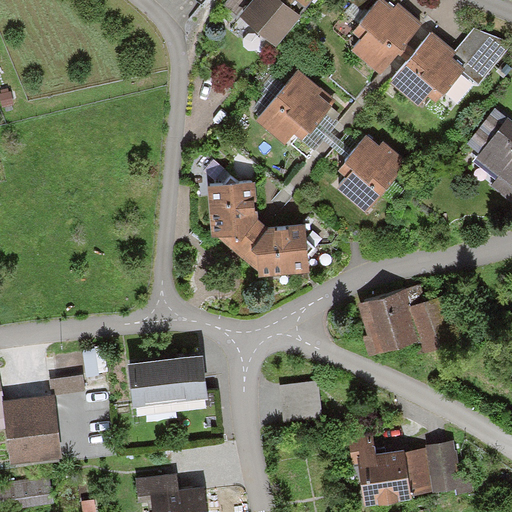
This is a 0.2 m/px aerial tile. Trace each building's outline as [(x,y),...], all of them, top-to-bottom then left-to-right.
[(248,0),(235,16),(266,41),(299,0),(248,0)] [(372,2),(353,26),(360,32),(348,47),(381,73),(417,29),(389,7),(385,12),(372,2)] [(417,29),(381,73),(415,100),(420,95),(429,102),(455,70),(442,60),(447,53),(417,29)] [(447,53),(442,60),(455,70),(472,84),(505,42),(467,29),(447,53)] [(286,150),(322,109),(308,96),(312,92),(292,73),(251,119),(286,150)] [(463,146),(474,154),(501,121),(490,112),(463,146)] [(511,129),(501,121),(474,154),(472,158),(498,179),(491,187),(511,203),(511,129)] [(395,166),(360,139),(334,172),(342,178),(334,188),(362,209),(395,166)] [(306,274),(301,225),(262,229),(255,225),(251,219),(252,181),(211,184),(213,235),(218,236),(234,250),(262,271),(262,277),(306,274)] [(357,306),(368,353),(411,343),(413,352),(461,341),(451,299),(424,305),(421,291),(357,306)] [(126,369),(130,413),(200,402),(195,361),(126,369)] [(80,379),(44,383),(46,396),(82,392),(80,379)] [(280,386),(284,422),(318,418),(314,383),(280,386)] [(6,403),(11,464),(54,460),(49,399),(6,403)] [(427,453),(432,493),(454,490),(449,446),(427,448),(427,453)] [(427,453),(404,456),(409,495),(432,493),(427,453)] [(361,461),(366,505),(409,501),(409,495),(404,456),(361,461)] [(206,511),(204,491),(176,494),(174,479),(134,484),(135,495),(151,493),(153,511),(206,511)] [(46,480),(0,485),(0,509),(49,504),(46,480)]
